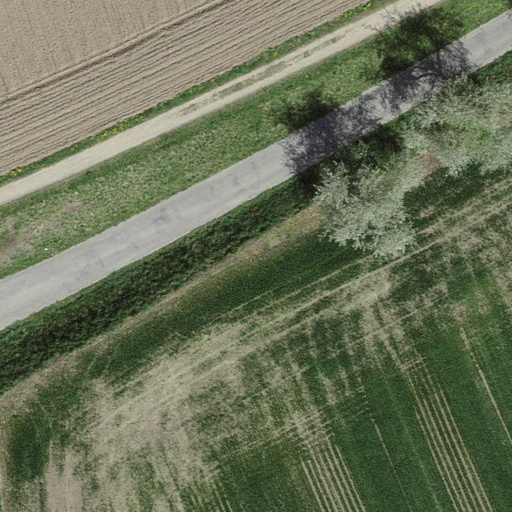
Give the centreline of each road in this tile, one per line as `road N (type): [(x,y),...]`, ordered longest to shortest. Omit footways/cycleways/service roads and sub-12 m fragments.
road 1 (unclassified): [(0,308),(166,232),(511,38)]
road 2 (track): [(414,0),(0,199)]
